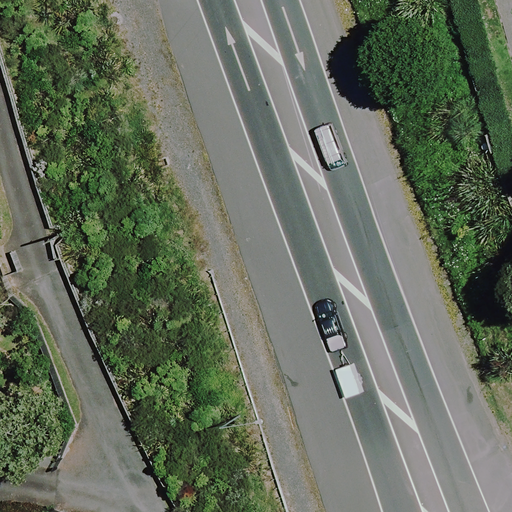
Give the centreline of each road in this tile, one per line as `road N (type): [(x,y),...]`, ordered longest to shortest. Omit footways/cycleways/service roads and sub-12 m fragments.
road 1 (trunk): [(258,19),(469,511)]
road 2 (trunk): [(397,511),(336,326),(258,19)]
road 3 (residential): [(152,511),(127,475),(0,104)]
